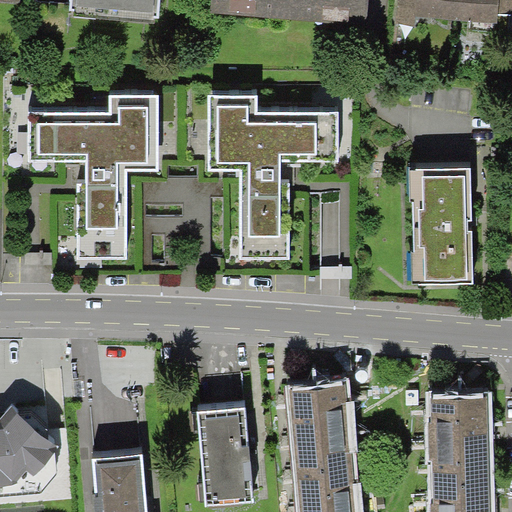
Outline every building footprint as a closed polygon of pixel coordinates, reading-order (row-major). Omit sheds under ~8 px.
[(159,0),(67,0),(67,8),(157,17),(159,0)] [(370,0),(208,0),(208,7),(369,19),(370,0)] [(414,21),(417,13),(495,18),(498,36),(511,34),(511,0),(395,0),(393,18),(414,21)] [(88,183),(77,183),(79,259),(124,258),(122,171),(159,170),(157,92),(109,93),(109,111),(29,113),(30,158),(87,156),(88,183)] [(257,93),(213,93),(213,170),(240,170),(240,260),(289,259),(288,180),(277,180),(277,153),(335,153),(335,112),(257,112),(257,93)] [(474,157),(409,160),(414,274),(479,273),(474,157)] [(361,511),(348,375),(291,382),(302,511),(361,511)] [(494,511),(490,386),(431,391),(436,511),(494,511)] [(251,397),(195,404),(205,497),(258,492),(251,397)] [(0,418),(0,485),(7,485),(27,471),(34,477),(59,446),(10,406),(0,418)] [(152,511),(146,444),(94,450),(99,511),(152,511)]
